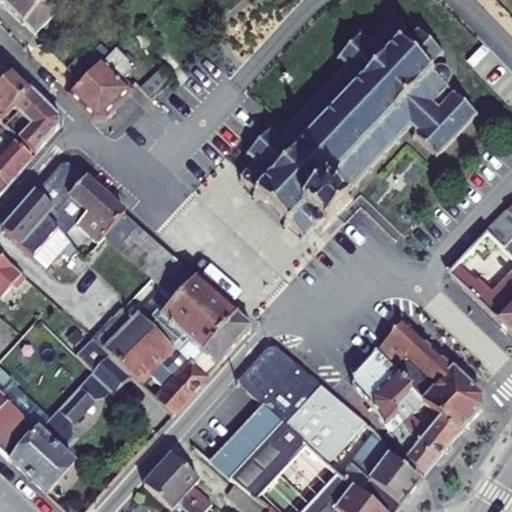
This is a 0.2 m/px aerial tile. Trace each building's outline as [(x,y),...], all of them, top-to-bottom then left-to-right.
[(0,0),(0,7),(21,28),(23,26),(34,37),(63,8),(55,0),(0,0)] [(298,240),(301,243),(304,241),(305,242),(308,239),(306,237),(312,231),(319,237),(353,200),(347,194),(353,188),(355,190),(360,185),(358,184),(368,173),(370,174),(373,170),(372,169),(382,159),(383,160),(387,156),(385,154),(394,145),(397,146),(401,141),(399,140),(410,129),(417,136),(413,137),(412,141),(416,142),(435,158),(434,161),(439,161),(439,158),(475,121),(478,122),(478,117),(475,117),(446,90),(450,85),(451,78),(447,72),(443,69),(435,70),(432,67),(439,59),(443,58),(443,51),(438,52),(421,36),(423,33),(420,31),(419,32),(417,31),(414,34),(416,37),(407,44),(404,42),(406,34),(404,30),(399,26),(392,26),(389,29),(386,27),(382,30),(384,32),(372,44),(365,39),(365,36),(361,36),(361,39),(342,58),(340,58),(340,63),(342,62),(349,68),(337,80),(335,79),(333,81),(335,83),(324,94),(322,93),(318,96),(320,98),(310,108),(308,107),(305,110),(306,112),(295,124),(293,122),(291,125),(292,127),(281,138),(275,133),(275,129),(271,130),(271,133),(251,153),(247,152),(247,157),(250,158),(257,164),(243,177),(241,176),(239,179),(241,180),(239,182),(243,185),(244,184),(255,195),(252,198),(255,202),(259,198),(286,224),(282,228),(285,231),(289,228),(300,237),(298,240)] [(91,77),(70,97),(94,120),(102,120),(132,91),(123,80),(132,72),(130,61),(119,49),(91,77)] [(30,93),(0,62),(0,125),(1,124),(30,93)] [(76,62),(56,83),(70,97),(91,77),(76,62)] [(151,105),(175,82),(164,71),(140,93),(151,105)] [(60,122),(30,93),(1,124),(9,132),(17,141),(35,157),(58,130),(60,122)] [(0,141),(9,132),(1,124),(0,125),(0,141)] [(0,182),(7,189),(32,160),(14,144),(1,159),(0,157),(0,182)] [(60,167),(34,196),(52,212),(46,221),(64,238),(76,226),(98,245),(103,239),(124,217),(68,166),(60,167)] [(34,196),(1,235),(44,273),(62,254),(71,261),(76,256),(64,238),(46,221),(52,212),(34,196)] [(511,220),(505,214),(487,234),(511,260),(511,220)] [(138,229),(124,217),(103,239),(117,251),(138,229)] [(148,238),(138,229),(117,251),(128,261),(148,238)] [(511,260),(487,234),(470,252),(482,264),(486,260),(510,283),(511,283),(511,260)] [(171,258),(160,248),(140,270),(151,280),(171,258)] [(447,276),(461,291),(466,286),(471,289),(475,286),(482,285),(472,275),(482,264),(470,252),(447,276)] [(151,280),(163,290),(183,269),(171,258),(151,280)] [(24,281),(0,261),(0,304),(12,290),(15,292),(24,281)] [(112,271),(123,280),(130,272),(119,263),(112,271)] [(136,382),(174,418),(217,370),(202,357),(237,317),(183,269),(163,290),(133,322),(120,313),(94,341),(129,375),(136,382)] [(511,304),(506,310),(482,285),(475,286),(471,289),(466,286),(461,291),(511,341),(511,304)] [(202,357),(217,370),(252,330),(237,317),(202,357)] [(437,419),(459,439),(483,413),(483,402),(405,328),(401,328),(375,356),(437,419)] [(0,344),(0,362),(22,340),(12,332),(0,344)] [(266,350),(236,385),(245,392),(260,406),(294,366),(275,350),(266,350)] [(425,480),(435,467),(417,452),(422,447),(417,443),(437,419),(375,356),(352,380),(351,389),(363,401),(406,465),(425,480)] [(377,437),(294,366),(260,406),(262,408),(281,425),(301,444),(338,478),(379,511),(399,511),(420,485),(389,460),(377,437)] [(111,393),(118,400),(136,382),(129,375),(119,385),(111,393)] [(0,456),(9,464),(37,435),(0,400),(0,395),(9,386),(0,376),(0,456)] [(102,384),(111,393),(119,385),(109,376),(102,384)] [(89,380),(73,397),(97,419),(113,402),(89,380)] [(118,400),(156,438),(174,418),(136,382),(118,400)] [(379,511),(338,478),(301,444),(281,425),(262,408),(210,466),(236,487),(251,500),(268,511),(379,511)] [(435,467),(459,439),(437,419),(417,443),(422,447),(417,452),(435,467)] [(37,435),(9,464),(45,497),(72,467),(37,435)] [(208,491),(171,458),(156,474),(197,511),(207,511),(211,508),(200,498),(208,491)] [(197,511),(156,474),(142,490),(167,511),(197,511)] [(268,511),(251,500),(236,487),(227,499),(242,511),(268,511)]
